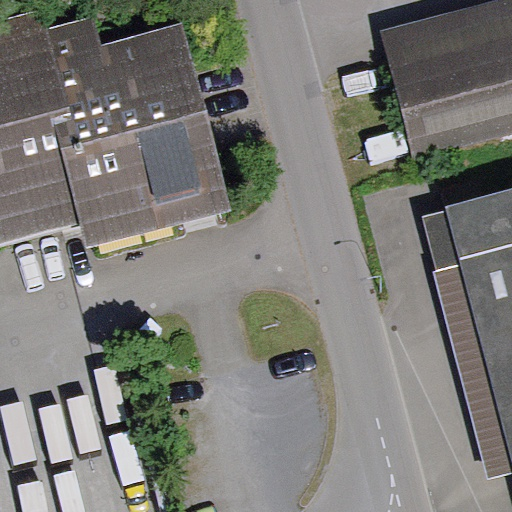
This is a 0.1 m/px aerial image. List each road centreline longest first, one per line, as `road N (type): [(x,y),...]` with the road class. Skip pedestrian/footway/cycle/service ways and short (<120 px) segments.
road 1 (residential): [(261,0),(400,511)]
road 2 (unknown): [(281,511),(203,253),(320,218)]
